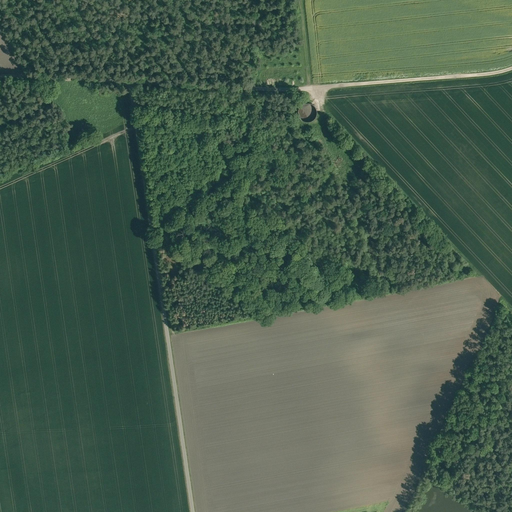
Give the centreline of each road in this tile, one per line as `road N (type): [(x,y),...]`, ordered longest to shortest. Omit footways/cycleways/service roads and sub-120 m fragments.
road 1 (track): [(320,87),(511,68)]
road 2 (track): [(320,87),(133,81)]
